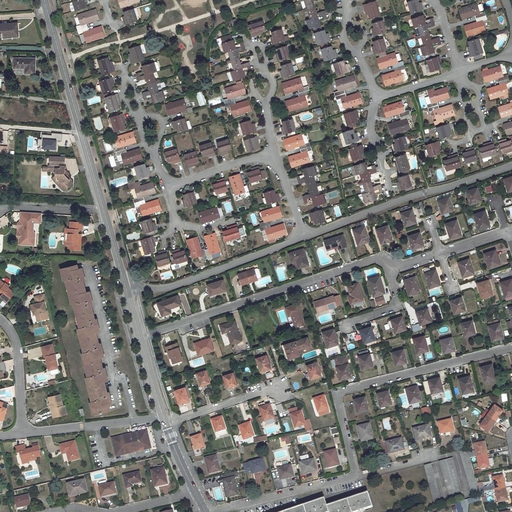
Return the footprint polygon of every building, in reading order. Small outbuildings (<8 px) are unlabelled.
[(85,4),(85,2),(86,1),(89,0),(77,0),(73,2),(73,3),(70,5),(69,8),(70,12),(86,7),(85,4)] [(306,0),(304,1),(307,9),(303,10),(304,11),(315,8),(313,2),(318,0),(306,0)] [(408,0),(409,2),(408,2),(411,14),(424,10),(422,5),(419,5),(419,3),(417,0),(408,0)] [(376,1),(363,5),(365,11),(365,12),(368,11),(368,14),(370,19),(380,16),(377,7),(378,7),(376,1)] [(476,4),(459,9),(462,19),(472,16),(471,15),(473,15),(473,16),(475,16),(476,19),(485,16),(484,13),(480,14),(476,4)] [(137,20),(136,17),(139,16),(136,8),(124,12),(125,17),(122,18),(125,24),(128,23),(129,26),(133,25),(132,22),(137,20)] [(315,8),(304,11),(304,13),(308,11),(310,19),(324,15),(325,14),(324,11),(319,13),(317,14),(316,11),(315,8)] [(88,23),(88,22),(89,21),(90,23),(99,19),(96,9),(78,15),(78,16),(74,17),(77,26),(76,27),(77,30),(87,27),(86,24),(88,23)] [(310,19),(307,20),(310,29),(321,26),(319,20),(325,19),(324,15),(310,19)] [(415,18),(412,19),(415,28),(418,27),(431,23),(430,19),(426,21),(425,21),(424,18),(423,16),(419,17),(419,15),(414,16),(415,18)] [(474,23),(464,26),(468,36),(485,31),(482,21),(486,19),(485,16),(476,19),(477,22),(475,23),(476,24),(474,24),(474,23)] [(383,20),(373,23),(374,28),(375,30),(372,30),(373,32),(374,36),(384,33),(386,32),(383,20)] [(260,36),(259,33),(261,32),(266,31),(263,21),(255,24),(255,23),(249,25),(253,38),(260,36)] [(431,23),(418,27),(421,35),(417,36),(417,37),(428,34),(426,28),(434,25),(433,22),(431,23)] [(17,23),(0,24),(0,35),(12,35),(12,36),(18,36),(17,23)] [(87,27),(77,30),(79,34),(83,33),(86,42),(105,37),(101,26),(92,29),(93,31),(91,31),(91,30),(88,31),(87,27)] [(282,29),(271,32),(273,36),(274,39),(271,39),(272,44),(285,40),(282,29)] [(324,31),(314,34),(318,45),(331,41),(329,36),(326,37),(326,35),(324,31)] [(428,34),(417,37),(418,39),(421,38),(424,46),(437,41),(439,41),(438,38),(432,40),(430,40),(429,37),(428,34)] [(383,38),(373,41),(375,46),(375,48),(373,49),(373,50),(374,54),(387,50),(383,38)] [(471,49),(469,50),(471,57),(474,56),(475,59),(484,57),(482,53),(484,53),(482,47),(481,47),(478,39),(469,42),(470,46),(471,49)] [(233,40),(223,44),(225,53),(229,52),(242,48),(241,44),(235,46),(233,40)] [(431,55),(431,53),(434,53),(433,47),(438,45),(437,41),(424,46),(420,47),(424,56),(425,56),(425,58),(432,56),(431,55)] [(139,45),(130,48),(131,53),(132,56),(130,57),(132,64),(144,60),(143,54),(142,54),(139,45)] [(287,46),(277,48),(278,53),(279,55),(276,56),(278,61),(290,57),(287,46)] [(238,55),(237,53),(239,52),(245,50),(244,47),(242,48),(229,52),(231,60),(227,61),(228,62),(239,59),(238,55)] [(331,47),(322,50),(325,61),(338,57),(336,52),(333,53),(333,51),(331,47)] [(390,66),(389,65),(391,64),(391,65),(393,65),(394,68),(403,65),(402,62),(398,63),(394,53),(388,55),(387,51),(379,54),(380,57),(377,58),(380,69),(390,66)] [(439,56),(427,60),(431,72),(440,69),(439,64),(438,63),(441,62),(439,56)] [(108,57),(98,60),(101,69),(100,69),(102,75),(115,71),(113,64),(110,65),(109,62),(108,57)] [(14,58),(14,68),(25,68),(25,73),(35,73),(35,58),(14,58)] [(239,59),(228,62),(228,64),(232,63),(234,70),(248,66),(250,66),(249,62),(243,64),(241,65),(240,62),(239,59)] [(343,61),(333,64),(337,76),(349,72),(348,66),(345,67),(345,65),(343,61)] [(143,72),(139,73),(140,77),(153,73),(156,72),(160,70),(157,63),(156,62),(154,63),(153,63),(148,64),(147,63),(143,64),(144,66),(142,66),(143,69),(144,72),(143,72)] [(291,62),(282,65),(283,70),(284,72),(281,73),(282,78),(295,74),(291,62)] [(395,72),(394,72),(394,73),(392,74),(392,72),(386,74),(382,75),(386,86),(403,80),(400,70),(404,69),(403,65),(394,68),(395,72)] [(234,70),(231,71),(234,80),(245,77),(243,72),(249,70),(248,66),(234,70)] [(499,67),(482,72),(485,82),(494,79),(494,78),(496,77),(496,79),(498,78),(499,81),(508,79),(507,75),(503,77),(499,67)] [(140,77),(138,78),(139,81),(145,79),(146,79),(147,81),(148,85),(160,81),(159,80),(156,81),(153,73),(140,77)] [(354,76),(336,81),(340,91),(335,93),(337,96),(345,93),(344,90),(346,89),(345,88),(347,87),(348,89),(357,86),(354,76)] [(112,77),(99,81),(103,93),(113,90),(111,86),(111,83),(113,82),(112,77)] [(299,78),(282,84),(285,94),(295,91),(294,90),(296,89),(296,90),(298,90),(299,93),(307,91),(308,91),(307,87),(303,88),(299,78)] [(508,79),(499,81),(500,85),(498,85),(499,87),(497,87),(496,86),(487,89),(490,99),(502,96),(503,98),(508,96),(507,94),(508,94),(504,83),(509,82),(508,79)] [(159,92),(157,84),(160,82),(160,81),(148,85),(149,88),(150,91),(149,91),(143,93),(144,96),(146,96),(159,92)] [(235,100),(234,97),(235,97),(235,95),(237,95),(237,96),(240,95),(246,93),(243,83),(226,88),(229,99),(225,100),(226,103),(235,100)] [(438,105),(437,102),(438,101),(438,100),(440,99),(440,101),(445,99),(449,98),(446,88),(435,91),(434,89),(429,90),(429,93),(432,103),(428,104),(429,108),(438,105)] [(159,92),(146,96),(147,99),(151,98),(152,97),(153,100),(154,103),(165,100),(162,91),(159,92)] [(202,91),(196,93),(199,106),(205,104),(202,91)] [(295,98),(286,101),(290,111),(306,106),(304,96),(308,94),(307,91),(299,93),(298,94),(299,97),(297,97),(298,99),(296,99),(295,98)] [(118,93),(105,98),(107,104),(108,104),(110,112),(120,109),(119,104),(118,101),(120,101),(118,93)] [(359,93),(350,95),(350,97),(348,97),(348,96),(346,97),(345,93),(337,96),(338,99),(342,98),(345,108),(362,103),(359,93)] [(183,100),(166,105),(169,115),(178,112),(178,111),(180,110),(180,112),(182,111),(183,115),(192,112),(190,108),(186,109),(183,100)] [(235,100),(226,103),(227,107),(231,106),(234,116),(252,110),(248,100),(239,103),(240,104),(238,105),(237,104),(236,104),(235,100)] [(511,114),(510,113),(511,112),(511,100),(510,101),(511,103),(499,107),(502,117),(511,114)] [(396,115),(396,113),(398,113),(398,114),(399,114),(401,117),(409,114),(408,111),(404,112),(401,102),(384,107),(387,117),(396,115)] [(438,105),(429,108),(430,111),(434,110),(438,120),(434,121),(435,124),(443,122),(443,119),(455,115),(451,105),(442,107),(443,109),(441,109),(440,108),(439,109),(438,105)] [(356,110),(344,114),(347,126),(357,123),(356,118),(355,116),(358,115),(356,110)] [(123,124),(122,122),(125,121),(122,113),(110,118),(112,124),(113,124),(115,132),(125,129),(123,124)] [(409,114),(401,117),(402,120),(400,121),(401,122),(398,123),(398,121),(389,124),(392,135),(410,129),(406,119),(411,118),(409,114)] [(285,121),(282,122),(284,126),(285,128),(282,129),(282,131),(283,135),(296,131),(292,119),(291,119),(291,117),(285,119),(285,121)] [(185,118),(172,122),(173,126),(174,127),(176,126),(177,128),(178,133),(188,130),(185,118)] [(250,120),(240,123),(244,135),(256,131),(255,126),(252,127),(251,125),(250,120)] [(449,123),(437,127),(441,139),(450,136),(449,131),(448,130),(451,129),(449,123)] [(353,129),(343,133),(347,144),(359,140),(358,135),(355,136),(354,134),(353,129)] [(133,132),(116,137),(117,141),(113,143),(116,152),(117,152),(125,149),(124,146),(125,145),(125,144),(127,143),(127,145),(136,142),(133,132)] [(287,150),(291,148),(296,147),(296,146),(298,145),(298,147),(300,146),(301,150),(310,147),(308,143),(305,136),(303,134),(301,135),(301,134),(284,140),(287,150)] [(404,136),(395,139),(396,143),(397,145),(394,146),(396,151),(408,147),(404,136)] [(256,144),(256,142),(258,142),(257,137),(244,141),(248,152),(258,149),(256,144)] [(226,154),(226,151),(227,150),(232,149),(229,140),(217,143),(221,155),(226,154)] [(504,140),(498,141),(502,154),(511,150),(511,143),(511,140),(507,142),(505,143),(504,140)] [(438,149),(437,147),(440,146),(440,145),(438,141),(426,145),(430,157),(440,153),(438,149)] [(493,141),(483,144),(484,147),(479,148),(484,162),(492,159),(491,156),(497,154),(493,141)] [(212,142),(200,146),(203,156),(207,154),(209,154),(210,157),(215,155),(212,142)] [(361,153),(361,151),(363,150),(363,149),(362,145),(349,149),(353,161),(363,158),(361,153)] [(309,162),(306,151),(311,150),(310,147),(301,150),(302,153),(300,153),(300,155),(299,155),(298,154),(289,157),(292,167),(309,162)] [(467,152),(463,154),(466,163),(478,160),(474,147),(469,149),(469,152),(467,152)] [(125,149),(117,152),(118,155),(122,154),(125,164),(143,158),(139,148),(130,151),(131,153),(129,153),(129,152),(127,153),(126,149),(125,149)] [(177,148),(165,152),(168,162),(173,160),(175,160),(176,163),(181,161),(177,148)] [(193,166),(193,163),(195,163),(199,161),(196,151),(185,155),(188,167),(193,166)] [(406,154),(396,157),(398,162),(395,163),(398,172),(411,168),(409,162),(408,162),(406,154)] [(458,154),(451,156),(452,158),(449,159),(444,161),(447,170),(455,168),(456,169),(462,167),(458,154)] [(60,188),(63,190),(67,190),(67,186),(71,187),(72,180),(69,180),(66,176),(67,175),(69,174),(66,170),(65,170),(65,166),(64,166),(65,158),(50,157),(50,165),(49,165),(48,167),(43,167),(43,171),(56,171),(56,175),(56,176),(57,177),(59,177),(59,180),(61,182),(61,187),(60,188)] [(365,162),(354,166),(357,174),(360,174),(373,169),(372,166),(367,168),(365,162)] [(303,175),(299,176),(301,180),(314,176),(317,174),(314,165),(303,169),(304,171),(305,174),(303,175)] [(263,179),(263,178),(266,177),(264,171),(261,171),(259,167),(254,168),(255,171),(253,172),(248,173),(251,183),(263,179)] [(358,181),(356,182),(354,183),(355,186),(359,184),(371,181),(370,177),(369,174),(370,174),(376,172),(375,169),(373,169),(360,174),(363,182),(359,183),(358,181)] [(242,186),(241,183),(242,183),(239,174),(229,177),(235,194),(245,191),(246,195),(250,194),(247,186),(244,187),(243,185),(242,186)] [(411,189),(411,186),(412,186),(408,174),(398,177),(400,182),(397,183),(399,190),(404,188),(405,191),(411,189)] [(56,175),(52,179),(60,188),(61,187),(61,182),(59,180),(59,177),(57,177),(56,176),(56,175)] [(301,180),(298,180),(300,184),(307,181),(309,187),(320,184),(320,182),(316,183),(314,176),(301,180)] [(218,183),(214,184),(217,194),(228,191),(224,179),(219,180),(220,182),(218,183)] [(144,200),(143,197),(145,196),(145,195),(146,195),(147,196),(156,193),(153,183),(141,186),(139,181),(133,183),(129,184),(128,185),(129,190),(135,188),(139,198),(135,199),(136,203),(144,200)] [(371,181),(359,184),(360,185),(363,184),(366,193),(379,188),(381,188),(380,184),(374,186),(373,186),(372,184),(371,181)] [(309,194),(303,196),(304,199),(306,198),(319,194),(317,186),(321,185),(320,184),(309,187),(310,191),(311,193),(309,194)] [(490,185),(485,187),(487,193),(493,191),(490,185)] [(468,191),(467,192),(471,204),(481,201),(479,193),(477,188),(476,189),(475,186),(467,189),(468,191)] [(376,196),(375,194),(376,193),(380,192),(379,188),(366,193),(363,194),(366,203),(367,202),(367,205),(373,203),(372,201),(377,199),(376,196)] [(274,190),(264,193),(267,205),(280,201),(279,196),(276,197),(275,194),(274,190)] [(186,202),(183,202),(184,204),(185,208),(197,204),(194,192),(184,195),(185,199),(186,202)] [(319,194),(306,198),(307,202),(313,200),(315,206),(325,202),(323,193),(319,194)] [(440,203),(439,203),(440,206),(441,206),(443,214),(453,210),(449,198),(439,201),(440,203)] [(158,199),(149,202),(149,204),(148,204),(147,203),(145,203),(144,200),(136,203),(137,206),(141,205),(144,215),(162,210),(158,199)] [(271,220),(271,219),(273,218),(273,219),(280,217),(282,216),(279,206),(262,212),(265,222),(261,223),(262,227),(269,224),(271,224),(270,220),(271,220)] [(216,207),(199,213),(202,223),(212,220),(211,219),(213,218),(214,219),(215,219),(216,222),(225,219),(224,216),(219,217),(216,207)] [(322,209),(309,213),(310,217),(311,218),(314,217),(316,224),(325,221),(322,209)] [(411,210),(401,213),(405,226),(416,223),(413,215),(414,215),(413,212),(411,212),(411,210)] [(484,212),(474,215),(479,229),(490,226),(486,216),(487,216),(486,213),(485,214),(484,212)] [(42,214),(23,213),(22,222),(20,224),(20,227),(22,229),(22,232),(19,234),(19,237),(21,239),(21,245),(35,245),(35,234),(33,232),(31,228),(31,223),(34,223),(42,223),(42,214)] [(155,233),(154,230),(157,229),(155,224),(152,225),(152,223),(151,218),(141,221),(144,231),(146,236),(155,233)] [(448,226),(446,226),(447,229),(448,229),(451,238),(462,235),(457,220),(447,224),(448,226)] [(81,239),(78,238),(78,234),(78,229),(82,230),(82,222),(70,222),(69,229),(66,229),(65,241),(69,241),(68,245),(68,250),(80,250),(81,239)] [(228,230),(223,231),(226,241),(234,238),(234,239),(241,237),(237,224),(230,226),(231,229),(228,230)] [(276,241),(275,237),(286,234),(283,224),(274,227),(274,228),(272,229),(272,227),(270,228),(269,224),(262,227),(260,227),(262,231),(266,229),(270,243),(276,241)] [(379,231),(378,232),(379,234),(382,244),(392,240),(388,226),(378,229),(379,231)] [(364,227),(355,230),(356,232),(354,233),(355,236),(356,235),(359,245),(369,241),(364,227)] [(211,257),(210,253),(220,250),(214,233),(204,236),(207,245),(208,245),(209,247),(208,247),(208,248),(205,250),(207,257),(208,258),(211,257)] [(424,246),(421,238),(422,238),(421,235),(419,236),(419,233),(409,236),(413,249),(424,246)] [(343,235),(324,241),(327,250),(335,248),(335,247),(337,246),(338,249),(346,246),(343,235)] [(153,246),(153,244),(155,243),(153,236),(140,240),(142,246),(143,246),(145,254),(155,251),(153,246)] [(199,248),(199,246),(200,246),(197,237),(187,240),(192,257),(202,254),(204,259),(207,257),(205,250),(204,249),(201,249),(201,248),(199,248)] [(303,249),(289,254),(291,261),(296,259),(296,261),(299,268),(308,265),(303,249)] [(167,250),(160,252),(160,254),(156,256),(159,266),(171,262),(167,250)] [(178,250),(173,251),(174,256),(172,256),(174,262),(176,262),(176,264),(188,260),(185,250),(180,252),(179,252),(178,250)] [(499,265),(498,263),(500,262),(499,260),(498,260),(495,251),(484,254),(489,269),(499,265)] [(469,259),(459,262),(462,272),(461,272),(463,277),(474,274),(469,259)] [(65,277),(63,277),(64,281),(66,281),(67,285),(69,284),(73,301),(71,301),(72,305),(74,304),(75,308),(77,307),(81,324),(79,325),(80,328),(78,329),(79,333),(81,332),(85,349),(83,349),(84,353),(82,353),(83,357),(84,357),(88,373),(87,373),(87,377),(86,378),(87,382),(88,381),(93,398),(91,398),(91,401),(90,402),(91,406),(93,405),(95,414),(110,410),(109,407),(111,406),(109,401),(111,401),(109,392),(107,392),(105,382),(106,382),(105,376),(107,376),(105,367),(103,368),(101,357),(102,357),(101,352),(103,352),(101,343),(99,343),(96,333),(98,333),(97,328),(99,327),(97,319),(95,319),(91,305),(93,304),(91,296),(89,297),(88,292),(86,292),(84,281),(85,281),(83,272),(81,273),(80,268),(78,269),(77,265),(63,268),(65,277)] [(254,269),(238,274),(240,281),(242,285),(249,283),(249,281),(257,278),(257,277),(259,276),(260,275),(259,270),(257,269),(254,270),(254,269)] [(161,273),(163,279),(172,276),(170,270),(161,273)] [(439,285),(438,283),(439,282),(439,279),(438,280),(435,270),(424,274),(429,288),(439,285)] [(384,293),(381,284),(382,284),(380,279),(379,279),(378,277),(369,280),(374,296),(384,293)] [(415,277),(404,281),(407,290),(408,295),(419,292),(415,277)] [(511,295),(511,281),(511,279),(501,283),(506,297),(511,295)] [(0,290),(4,292),(2,294),(0,296),(4,299),(7,301),(14,293),(7,288),(9,286),(5,283),(4,284),(0,280),(0,290)] [(223,280),(207,285),(210,295),(218,292),(218,293),(226,290),(223,280)] [(488,280),(478,283),(481,293),(480,293),(482,298),(493,295),(488,280)] [(351,297),(349,298),(351,304),(363,300),(358,283),(348,286),(351,297)] [(185,293),(179,295),(186,315),(192,313),(185,293)] [(44,294),(34,297),(36,304),(32,305),(33,311),(35,311),(36,314),(37,318),(41,317),(42,320),(48,318),(46,311),(44,302),(46,301),(44,294)] [(171,313),(170,309),(181,305),(178,295),(157,303),(162,316),(171,313)] [(342,305),(339,296),(334,298),(337,306),(342,305)] [(375,298),(376,305),(385,303),(384,296),(375,298)] [(315,304),(318,313),(337,307),(337,306),(334,298),(333,297),(324,299),(325,301),(315,304)] [(461,298),(451,301),(453,309),(454,312),(455,312),(456,313),(465,310),(461,298)] [(298,304),(286,308),(289,316),(291,315),(295,328),(305,324),(298,304)] [(427,309),(416,312),(420,325),(431,321),(430,316),(429,317),(427,309)] [(395,333),(406,329),(402,317),(388,322),(390,330),(394,328),(395,333)] [(475,334),(473,326),(473,323),(471,323),(471,321),(461,323),(464,337),(475,334)] [(235,322),(220,326),(222,334),(227,332),(231,344),(241,341),(235,322)] [(411,325),(413,332),(421,330),(419,323),(411,325)] [(491,328),(489,328),(490,331),(491,331),(493,341),(504,338),(500,323),(490,325),(491,328)] [(371,327),(360,330),(363,338),(362,338),(364,343),(375,340),(371,327)] [(337,345),(336,342),(338,342),(337,339),(336,339),(333,330),(323,333),(327,348),(337,345)] [(427,351),(426,349),(428,349),(427,346),(424,336),(413,339),(417,354),(427,351)] [(442,342),(441,343),(442,346),(444,353),(455,350),(451,337),(442,340),(442,342)] [(206,342),(195,345),(198,355),(214,350),(209,338),(205,340),(206,342)] [(307,338),(284,345),(289,359),(299,356),(297,350),(310,346),(307,338)] [(47,356),(50,371),(58,369),(56,360),(57,360),(53,344),(42,347),(44,357),(45,357),(47,356)] [(177,344),(166,347),(168,352),(169,351),(173,363),(183,360),(177,344)] [(284,344),(282,345),(287,361),(290,361),(289,359),(284,345),(284,344)] [(394,355),(393,355),(393,358),(394,358),(396,366),(407,363),(403,350),(393,353),(394,355)] [(372,367),(371,365),(373,364),(372,362),(371,362),(369,354),(368,354),(367,351),(359,353),(360,356),(359,357),(362,370),(372,367)] [(258,362),(257,363),(260,372),(271,368),(267,356),(257,359),(258,362)] [(338,372),(340,380),(351,377),(346,357),(335,360),(337,367),(338,372)] [(308,370),(311,379),(321,376),(317,363),(307,366),(308,370)] [(491,365),(480,367),(484,382),(494,380),(493,377),(495,377),(494,374),(493,374),(491,365)] [(206,370),(193,375),(195,379),(198,378),(200,386),(210,383),(206,370)] [(233,373),(224,376),(225,380),(228,388),(237,385),(233,373)] [(470,376),(460,379),(461,381),(459,382),(460,384),(461,384),(463,394),(474,391),(470,376)] [(442,391),(441,389),(442,388),(441,385),(439,378),(428,381),(432,393),(442,391)] [(406,390),(407,392),(407,395),(408,395),(411,404),(422,402),(418,387),(406,390)] [(176,395),(176,396),(179,405),(190,401),(185,388),(175,391),(176,395)] [(388,391),(377,394),(381,407),(390,404),(390,402),(391,401),(390,399),(388,391)] [(52,409),(54,417),(68,414),(65,406),(64,406),(61,395),(52,397),(53,403),(54,408),(52,409)] [(324,396),(314,399),(315,403),(318,412),(328,409),(324,396)] [(365,396),(354,399),(356,407),(357,410),(358,410),(359,412),(368,410),(365,396)] [(9,404),(0,401),(0,419),(4,421),(7,412),(6,411),(7,408),(8,408),(9,404)] [(270,404),(259,408),(262,417),(263,417),(264,421),(274,418),(270,404)] [(486,409),(483,412),(495,420),(497,416),(498,417),(498,416),(503,410),(494,405),(489,411),(486,409)] [(429,407),(420,408),(422,417),(430,415),(429,407)] [(293,419),(292,419),(295,428),(306,424),(301,411),(298,412),(296,408),(290,410),(293,419)] [(483,412),(481,416),(484,419),(480,425),(488,431),(492,425),(493,425),(492,424),(495,420),(483,412)] [(221,417),(212,420),(214,428),(215,428),(216,432),(217,432),(218,436),(227,434),(221,417)] [(451,419),(438,423),(441,434),(446,432),(454,430),(451,419)] [(249,423),(239,426),(242,435),(241,436),(242,440),(254,436),(249,423)] [(360,429),(359,429),(359,432),(360,432),(363,441),(373,439),(369,424),(359,426),(360,429)] [(429,437),(428,436),(431,435),(428,425),(413,429),(416,439),(426,437),(426,438),(429,437)] [(147,430),(112,438),(116,456),(151,448),(147,430)] [(195,450),(193,450),(195,456),(203,454),(201,448),(205,447),(201,434),(191,437),(193,445),(194,445),(195,450)] [(279,437),(280,446),(289,445),(289,437),(279,437)] [(402,450),(402,449),(404,448),(401,438),(386,442),(389,453),(399,450),(399,451),(402,450)] [(75,441),(60,445),(62,450),(66,449),(67,453),(69,461),(79,458),(75,441)] [(486,455),(485,450),(486,450),(484,442),(474,444),(476,453),(469,454),(470,458),(477,457),(486,455)] [(21,453),(23,464),(29,462),(29,461),(37,459),(37,457),(41,456),(38,446),(34,446),(34,448),(30,449),(30,450),(28,451),(28,450),(26,451),(26,450),(25,445),(16,447),(18,454),(21,453)] [(334,450),(324,452),(328,467),(339,465),(336,455),(337,455),(336,452),(335,452),(334,450)] [(467,450),(459,452),(472,495),(479,494),(467,450)] [(216,455),(205,458),(208,468),(207,468),(208,473),(220,470),(216,455)] [(489,467),(488,459),(487,455),(486,455),(477,457),(478,463),(479,469),(489,467)] [(455,497),(454,494),(462,492),(453,458),(439,461),(448,496),(449,499),(455,497)] [(243,464),(246,474),(253,473),(260,471),(263,471),(263,469),(266,469),(263,459),(250,462),(243,464)] [(313,459),(300,462),(303,474),(308,472),(316,470),(313,459)] [(277,463),(278,468),(281,479),(288,477),(288,478),(293,476),(291,465),(288,466),(288,462),(286,461),(277,463)] [(431,464),(424,465),(434,503),(441,500),(431,464)] [(164,468),(152,471),(156,487),(161,485),(161,484),(168,482),(164,468)] [(222,475),(223,480),(226,489),(225,489),(227,497),(238,494),(234,477),(238,477),(237,471),(222,475)] [(133,486),(132,483),(133,482),(133,484),(142,482),(140,472),(124,476),(127,488),(133,486)] [(484,490),(479,490),(480,493),(506,488),(505,483),(504,483),(503,476),(493,478),(495,487),(484,489),(484,490)] [(84,480),(68,484),(70,495),(77,493),(81,492),(81,494),(87,492),(84,480)] [(114,483),(99,486),(102,497),(116,493),(114,483)] [(506,488),(480,493),(481,495),(481,496),(485,495),(485,496),(496,493),(498,502),(508,500),(506,493),(507,493),(506,488)] [(356,511),(358,511),(359,511),(361,511),(360,511),(363,511),(365,510),(364,509),(373,507),(368,493),(327,506),(325,499),(285,511),(356,511)] [(29,495),(15,498),(17,508),(31,505),(29,495)]
